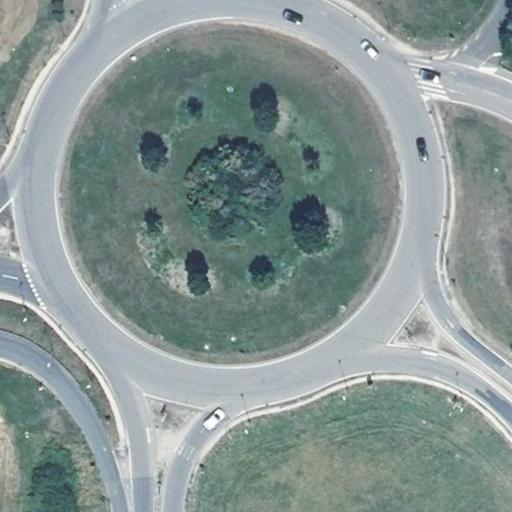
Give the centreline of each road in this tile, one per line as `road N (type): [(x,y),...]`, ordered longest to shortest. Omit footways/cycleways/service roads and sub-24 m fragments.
road 1 (motorway): [(0,350),(25,359),(74,403),(100,447),(119,511)]
road 2 (secondary): [(418,262),(429,198),(418,135),(379,69)]
road 3 (secondary): [(354,353),(429,363),(511,409)]
road 4 (secondary): [(379,69),(345,39),(294,14),(238,4)]
road 5 (motorway): [(119,359),(139,436),(140,511)]
road 6 (secondary): [(41,158),(37,209),(46,260),(68,306)]
road 7 (secondary): [(511,378),(448,321),(418,262)]
road 8 (motorway): [(172,511),(186,451),(248,388)]
road 9 (secondary): [(238,4),(189,9),(142,26),(101,54)]
road 10 (secondary): [(511,100),(379,69)]
road 11 (secondary): [(119,359),(167,378),(248,388)]
road 12 (secondary): [(101,54),(63,101),(41,158)]
